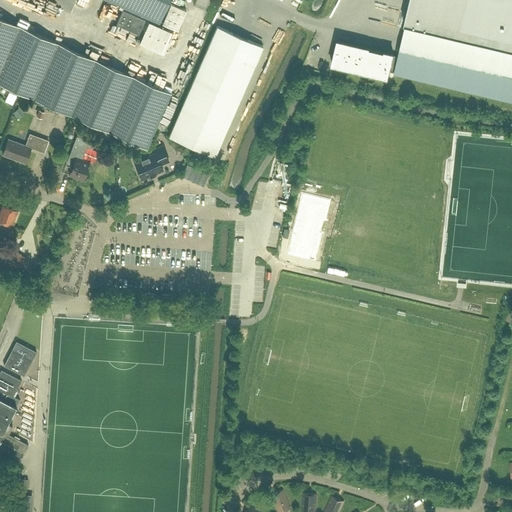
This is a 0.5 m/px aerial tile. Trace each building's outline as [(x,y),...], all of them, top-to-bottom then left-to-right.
[(111,0),(159,21),(168,0),(111,0)] [(394,72),(511,99),(511,0),(409,0),(404,23),(406,23),(398,55),(392,54),(392,53),(338,40),(333,63),(387,76),(389,69),(394,70),(394,72)] [(170,2),(162,23),(177,29),(186,9),(170,2)] [(145,18),(123,9),(116,23),(138,33),(145,18)] [(170,92),(95,59),(0,16),(0,82),(71,113),(146,147),(170,92)] [(149,20),(139,40),(163,51),(172,31),(149,20)] [(285,33),(290,23),(286,20),(280,30),(285,33)] [(135,37),(123,31),(124,28),(117,25),(115,31),(122,34),(121,38),(133,43),(135,37)] [(238,102),(262,45),(217,25),(168,135),(214,155),(238,102)] [(23,114),(18,107),(13,112),(18,118),(23,114)] [(44,152),(48,140),(30,133),(25,145),(8,138),(2,154),(25,162),(31,147),(44,152)] [(82,158),(85,150),(87,145),(88,147),(90,148),(93,147),(94,144),(92,142),(88,140),(89,140),(76,135),(67,160),(74,162),(69,174),(82,179),(89,161),(82,158)] [(162,146),(153,149),(155,153),(134,161),(141,178),(149,175),(149,176),(155,174),(155,172),(162,169),(160,163),(168,160),(164,152),(162,146)] [(189,164),(184,175),(205,185),(211,173),(189,164)] [(323,220),(326,221),(326,219),(325,219),(330,200),(302,193),(287,254),(315,261),(322,234),(323,234),(323,232),(320,232),(323,220)] [(0,226),(10,230),(17,210),(3,204),(0,212),(0,226)] [(21,253),(8,246),(2,257),(15,265),(14,266),(19,269),(25,257),(20,254),(21,253)] [(36,351),(16,341),(12,350),(11,350),(4,364),(3,365),(23,375),(24,375),(23,374),(31,361),(31,360),(35,351),(36,352),(36,351)] [(0,445),(21,457),(28,444),(8,434),(12,426),(7,423),(19,399),(12,395),(20,380),(21,380),(1,369),(1,370),(0,371),(0,445)] [(277,510),(288,506),(282,490),(271,494),(277,510)] [(315,511),(316,494),(304,493),(302,510),(315,511)] [(18,494),(16,511),(30,511),(31,494),(22,494),(18,494)] [(324,511),(338,511),(343,501),(332,496),(324,511)]
